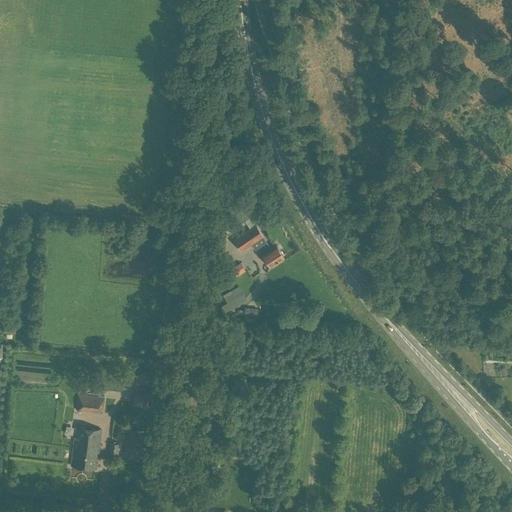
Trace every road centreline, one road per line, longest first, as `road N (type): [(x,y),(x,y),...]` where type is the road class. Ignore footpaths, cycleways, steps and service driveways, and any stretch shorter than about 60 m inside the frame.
road 1 (residential): [(182,511),(214,147)]
road 2 (primary): [(365,294),(317,230),(274,145),(240,0)]
road 3 (primary): [(365,294),(511,466)]
road 4 (primary): [(511,443),(365,294)]
